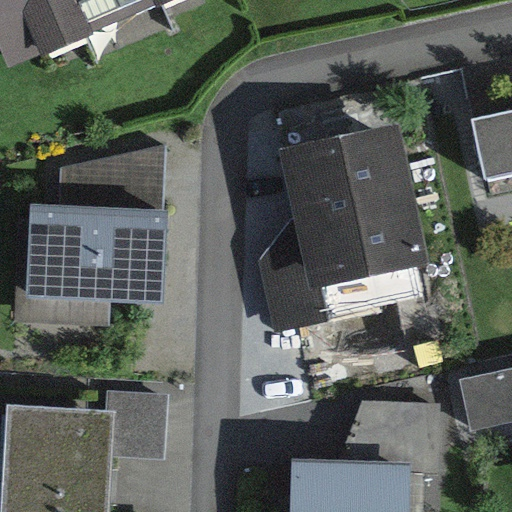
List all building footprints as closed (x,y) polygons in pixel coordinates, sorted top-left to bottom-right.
[(0,0),(0,58),(6,73),(180,0),(0,0)] [(511,113),(470,122),(484,180),(511,173),(511,113)] [(398,125),(281,150),(295,217),(311,291),(352,283),(431,267),(398,125)] [(60,192),(31,193),(27,274),(26,299),(111,304),(166,307),(165,148),(61,169),(60,192)] [(311,291),(295,217),(258,262),(276,336),(361,317),(352,283),(311,291)] [(26,299),(27,274),(17,274),(15,324),(110,329),(111,304),(26,299)] [(511,369),(459,381),(471,431),(511,423),(511,369)] [(113,414),(110,456),(166,459),(169,395),(107,391),(106,413),(113,414)] [(343,464),(293,464),(291,511),(410,511),(411,473),(438,474),(441,405),(363,402),(343,464)] [(106,413),(9,409),(1,511),(106,511),(110,456),(113,414),(106,413)]
